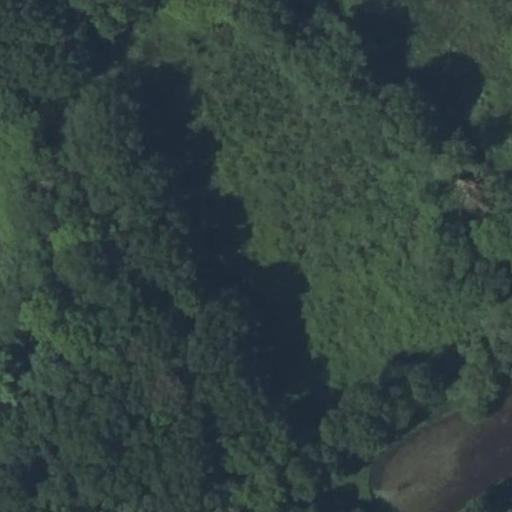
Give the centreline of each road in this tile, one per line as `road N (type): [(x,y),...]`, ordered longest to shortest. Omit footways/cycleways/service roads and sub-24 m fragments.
road 1 (track): [(254,511),(182,345),(122,233)]
road 2 (track): [(122,233),(0,50)]
road 3 (track): [(0,415),(122,233)]
